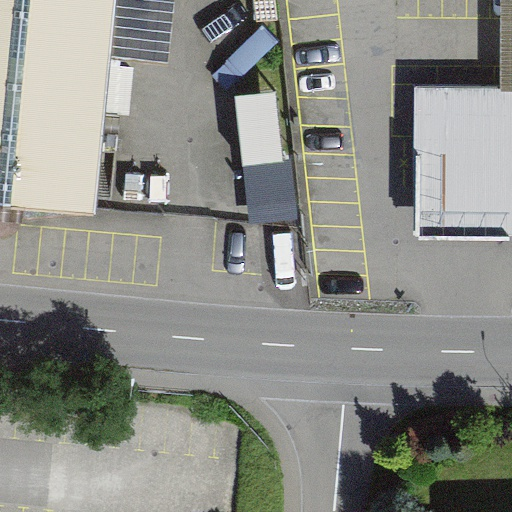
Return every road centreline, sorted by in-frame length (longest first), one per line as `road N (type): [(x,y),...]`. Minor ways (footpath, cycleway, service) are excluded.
road 1 (tertiary): [(0,323),(351,350)]
road 2 (residential): [(337,511),(351,350)]
road 3 (tertiary): [(351,350),(511,356)]
